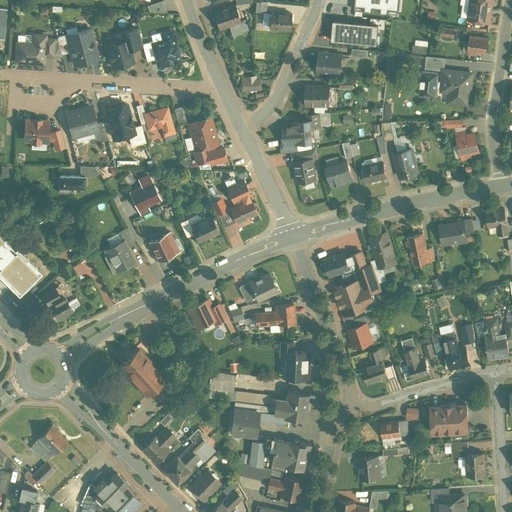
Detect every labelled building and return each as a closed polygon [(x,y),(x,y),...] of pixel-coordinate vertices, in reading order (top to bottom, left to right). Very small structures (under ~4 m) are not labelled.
[(267,1),(257,0),(256,12),(266,13),(267,1)] [(355,0),(354,10),(399,14),(400,0),(355,0)] [(471,0),(469,19),(489,21),(489,20),(488,20),(490,11),(491,11),(492,0),(471,0)] [(148,6),(150,11),(168,12),(164,1),(148,6)] [(235,4),(214,11),(220,28),(240,21),(239,17),(235,4)] [(292,13),(271,11),(270,28),(290,30),(292,13)] [(332,18),(330,37),(375,41),(376,22),(332,18)] [(455,29),(442,27),(440,35),(454,37),(455,29)] [(139,28),(121,32),(123,41),(128,40),(130,48),(143,45),(143,43),(139,28)] [(69,37),(68,37),(69,41),(75,64),(98,58),(90,29),(78,32),(79,34),(69,37)] [(154,43),(153,43),(157,58),(159,66),(180,60),(173,31),(163,34),(164,40),(154,43)] [(34,40),(31,43),(17,42),(16,61),(44,63),(44,55),(45,38),(45,35),(35,34),(34,40)] [(68,34),(57,36),(59,44),(69,41),(68,37),(69,37),(68,34)] [(489,37),(470,35),(468,53),(478,54),(478,51),(487,52),(489,37)] [(55,39),(45,38),(44,55),(53,56),(55,39)] [(123,41),(108,45),(113,66),(133,62),(134,61),(134,60),(130,48),(128,40),(123,41)] [(153,41),(143,43),(143,45),(147,61),(157,58),(153,43),(154,43),(153,41)] [(368,50),(352,48),(352,55),(368,57),(368,50)] [(343,54),(319,52),(317,72),(338,74),(339,64),(342,65),(343,54)] [(443,57),(427,56),(425,68),(441,70),(443,57)] [(472,73),(444,70),(442,90),(450,91),(449,101),(468,103),(469,93),(470,93),(472,73)] [(438,73),(421,71),(418,95),(436,97),(438,73)] [(255,75),(246,76),(246,75),(242,75),(244,89),(260,88),(259,74),(255,74),(255,75)] [(330,86),(306,86),(306,104),(330,104),(330,86)] [(129,101),(103,109),(113,142),(139,134),(129,101)] [(91,106),(68,113),(74,135),(94,130),(97,129),(96,123),(91,106)] [(183,106),(175,108),(179,124),(187,122),(183,106)] [(168,107),(145,113),(149,129),(162,125),(165,135),(175,132),(168,107)] [(330,112),(320,113),(321,125),(331,124),(330,112)] [(320,113),(306,114),(306,120),(311,120),(311,126),(321,125),(320,113)] [(211,116),(189,122),(193,136),(215,130),(211,116)] [(48,121),(41,120),(41,119),(34,119),(34,120),(26,119),(25,139),(32,140),(32,141),(40,142),(40,140),(47,141),(47,140),(53,140),(52,134),(48,134),(48,121)] [(293,126),(283,127),(284,143),(284,144),(297,143),(313,141),(312,141),(311,126),(311,120),(306,120),(293,121),(293,126)] [(103,121),(96,123),(97,129),(94,130),(97,142),(108,139),(103,121)] [(391,122),(382,122),(382,128),(384,135),(385,141),(395,138),(391,122)] [(215,130),(193,136),(196,150),(208,147),(219,144),(215,130)] [(466,136),(465,131),(457,133),(463,158),(471,156),(470,152),(478,150),(475,134),(466,136)] [(384,135),(377,136),(381,153),(388,152),(385,141),(384,135)] [(350,141),(343,142),(346,158),(353,156),(350,141)] [(297,143),(284,144),(284,143),(281,143),(282,153),(292,152),(298,150),(297,143)] [(223,147),(209,151),(208,147),(196,150),(195,150),(199,162),(211,159),(212,163),(227,159),(223,147)] [(413,148),(394,153),(400,176),(419,171),(413,148)] [(298,150),(292,152),(294,162),(295,161),(295,160),(309,158),(308,149),(298,150)] [(309,158),(295,160),(295,161),(299,182),(316,179),(313,158),(309,158)] [(347,160),(326,166),(332,186),(353,179),(347,160)] [(384,161),(363,166),(367,181),(387,176),(384,161)] [(85,176),(60,175),(59,180),(59,187),(85,187),(85,176)] [(143,185),(131,192),(138,208),(158,199),(158,195),(149,175),(140,179),(143,185)] [(244,180),(228,188),(234,201),(235,201),(237,204),(230,206),(238,223),(247,219),(246,218),(258,212),(250,197),(249,195),(250,194),(244,180)] [(221,198),(213,202),(219,213),(227,209),(221,198)] [(505,208),(486,211),(489,226),(498,225),(499,234),(509,233),(505,208)] [(212,215),(192,225),(200,241),(219,232),(212,215)] [(475,232),(473,218),(463,219),(463,221),(464,221),(466,233),(475,232)] [(195,234),(188,219),(181,222),(187,237),(195,234)] [(463,221),(441,225),(444,243),(445,243),(445,242),(458,240),(459,243),(467,241),(466,233),(464,221),(463,221)] [(127,227),(119,232),(123,240),(124,240),(128,248),(136,244),(127,227)] [(3,233),(0,230),(0,271),(1,273),(0,274),(0,275),(13,289),(16,287),(22,293),(42,272),(21,251),(19,253),(16,249),(15,249),(5,239),(1,235),(3,233)] [(170,231),(150,240),(159,260),(177,252),(171,241),(174,239),(170,231)] [(388,232),(371,236),(377,259),(379,267),(383,266),(396,262),(388,232)] [(424,233),(408,236),(409,240),(406,241),(408,249),(411,249),(414,264),(435,260),(432,247),(427,249),(424,233)] [(123,240),(106,249),(109,255),(111,254),(115,261),(117,260),(121,268),(135,261),(128,248),(124,240),(123,240)] [(345,252),(325,259),(330,275),(350,269),(350,268),(346,257),(345,252)] [(367,266),(362,252),(353,255),(353,254),(346,257),(350,268),(357,265),(358,269),(355,270),(359,280),(366,277),(371,290),(370,291),(381,287),(379,282),(373,264),(367,266)] [(383,266),(379,267),(377,259),(371,260),(373,264),(379,282),(387,280),(383,266)] [(69,262),(62,267),(64,271),(72,266),(69,262)] [(64,271),(63,271),(68,280),(77,274),(72,266),(64,271)] [(269,273),(262,276),(261,276),(249,281),(255,293),(258,298),(277,289),(269,273)] [(359,280),(348,284),(347,282),(338,285),(336,289),(336,290),(335,290),(336,291),(337,296),(338,297),(338,296),(340,300),(339,300),(339,301),(341,301),(343,305),(341,306),(341,307),(343,306),(346,314),(368,307),(368,306),(375,303),(370,291),(366,277),(359,280)] [(442,287),(438,279),(432,282),(436,290),(442,287)] [(249,281),(239,286),(245,298),(255,293),(249,281)] [(64,295),(59,285),(43,294),(48,304),(52,312),(51,312),(51,314),(54,319),(56,320),(57,319),(57,320),(74,311),(65,295),(64,295)] [(208,299),(190,308),(197,321),(196,323),(197,326),(200,327),(202,325),(203,323),(213,318),(216,317),(212,308),(208,299)] [(227,318),(220,303),(212,308),(216,317),(213,318),(216,323),(227,318)] [(277,311),(255,313),(256,326),(278,324),(296,323),(294,303),(277,305),(277,311)] [(241,307),(230,310),(234,320),(244,318),(241,307)] [(372,313),(355,318),(358,326),(366,323),(375,321),(372,313)] [(497,319),(484,321),(485,329),(482,329),(482,331),(486,330),(487,336),(486,337),(487,347),(487,348),(488,348),(490,358),(510,355),(507,338),(501,339),(497,319)] [(358,326),(349,329),(355,346),(372,340),(366,323),(358,326)] [(473,323),(461,326),(465,343),(476,340),(473,323)] [(466,348),(457,350),(453,335),(442,338),(449,360),(445,361),(448,370),(470,363),(466,348)] [(420,360),(413,337),(402,340),(410,364),(409,364),(411,370),(405,372),(407,379),(413,377),(413,378),(430,373),(426,359),(420,360)] [(386,342),(377,345),(379,349),(382,358),(390,355),(386,342)] [(431,343),(424,345),(428,358),(435,356),(431,343)] [(151,360),(139,348),(129,357),(120,366),(147,395),(167,377),(151,360)] [(379,349),(370,352),(374,364),(363,367),(366,375),(365,377),(366,381),(368,381),(368,383),(389,376),(386,366),(384,361),(383,361),(382,358),(379,349)] [(307,351),(289,350),(288,377),(302,377),(308,377),(309,366),(306,366),(307,351)] [(393,364),(386,366),(389,376),(390,379),(397,376),(393,364)] [(236,374),(219,371),(210,377),(209,387),(228,390),(234,390),(236,374)] [(228,390),(210,387),(209,396),(227,398),(228,390)] [(272,394),(236,390),(235,399),(234,408),(260,411),(285,414),(287,400),(271,398),(272,394)] [(308,393),(288,391),(287,400),(285,414),(285,417),(305,419),(308,393)] [(457,404),(440,405),(440,406),(432,407),(432,406),(431,406),(433,432),(434,432),(434,430),(449,429),(449,431),(450,431),(450,434),(451,434),(451,431),(460,430),(460,428),(467,428),(467,430),(468,430),(467,404),(466,404),(466,405),(457,405),(457,404)] [(260,411),(234,408),(231,432),(257,435),(259,419),(260,411)] [(285,414),(260,411),(259,419),(284,422),(285,417),(285,414)] [(168,413),(160,421),(164,425),(172,417),(168,413)] [(407,420),(381,423),(383,437),(409,433),(407,420)] [(52,424),(39,437),(33,443),(31,446),(40,456),(49,447),(54,452),(55,453),(68,441),(52,424)] [(167,427),(156,437),(155,436),(143,448),(156,462),(168,450),(170,451),(180,441),(167,427)] [(198,428),(189,437),(193,441),(200,434),(201,435),(203,433),(198,428)] [(193,441),(178,456),(185,462),(199,448),(203,445),(206,441),(201,435),(200,434),(193,441)] [(265,449),(274,450),(276,439),(267,437),(266,442),(265,449)] [(299,444),(276,439),(274,450),(271,461),(287,465),(303,468),(305,456),(308,454),(310,444),(300,441),(299,444)] [(266,442),(252,440),(250,457),(249,463),(263,466),(265,449),(266,442)] [(466,441),(451,442),(452,450),(466,449),(466,441)] [(211,453),(203,445),(199,448),(204,454),(207,457),(211,453)] [(49,447),(40,456),(45,461),(47,458),(48,459),(54,452),(49,447)] [(199,448),(185,462),(192,469),(197,464),(195,463),(204,454),(199,448)] [(484,453),(466,454),(468,476),(486,475),(484,453)] [(177,455),(164,468),(163,469),(170,476),(185,462),(178,456),(177,455)] [(377,455),(358,457),(359,466),(360,466),(361,479),(379,477),(377,455)] [(241,462),(229,459),(235,473),(269,481),(270,477),(272,468),(263,466),(249,463),(241,462)] [(47,461),(33,474),(41,483),(56,469),(47,461)] [(185,462),(170,476),(177,483),(192,469),(185,462)] [(287,465),(273,462),(271,468),(286,471),(287,465)] [(208,469),(191,486),(197,492),(196,492),(204,500),(202,498),(208,492),(210,494),(210,493),(221,482),(208,469)] [(11,472),(0,470),(0,471),(0,491),(6,493),(11,472)] [(89,484),(81,504),(83,505),(80,511),(123,511),(125,510),(126,511),(127,511),(133,507),(135,508),(141,501),(126,486),(128,484),(117,472),(99,490),(91,483),(89,484)] [(303,479),(285,476),(284,480),(282,491),(281,495),(298,499),(303,479)] [(236,477),(222,490),(228,495),(234,489),(239,485),(236,477)] [(284,480),(270,477),(269,481),(268,488),(282,491),(284,480)] [(37,490),(23,487),(22,495),(23,496),(19,511),(36,511),(39,503),(41,503),(42,500),(35,498),(37,490)] [(450,487),(431,488),(432,496),(448,495),(450,495),(450,487)] [(220,502),(209,511),(230,511),(239,502),(237,499),(240,496),(234,489),(228,495),(221,502),(220,502)] [(389,490),(372,491),(371,498),(387,498),(389,490)] [(450,495),(448,495),(440,496),(440,511),(466,511),(465,494),(450,495)] [(356,502),(339,499),(336,511),(369,511),(370,507),(356,504),(356,502)]
